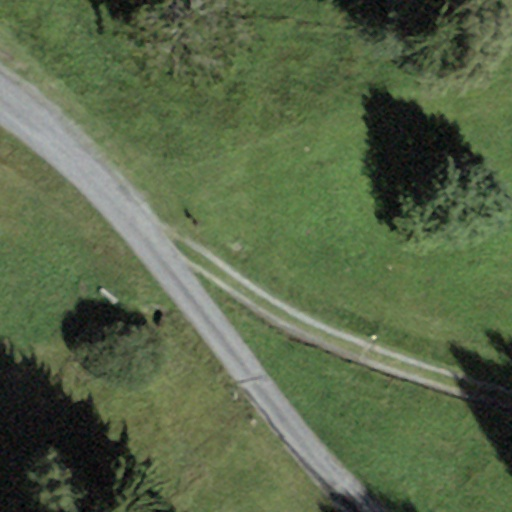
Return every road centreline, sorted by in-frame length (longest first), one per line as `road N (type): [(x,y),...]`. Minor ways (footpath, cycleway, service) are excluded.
road 1 (unclassified): [(380,511),(335,476),(144,243),(0,104)]
road 2 (track): [(122,222),(271,316),(434,379),(511,397)]
